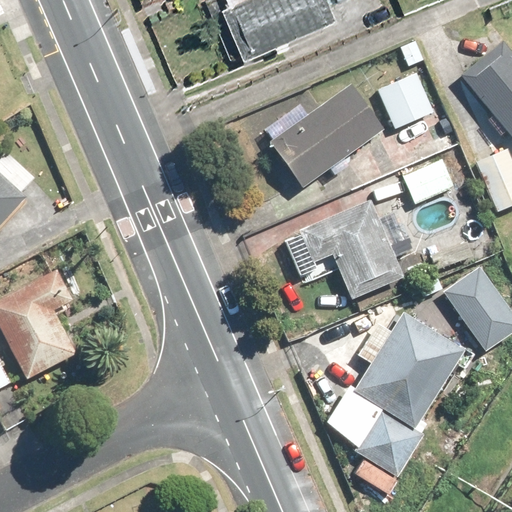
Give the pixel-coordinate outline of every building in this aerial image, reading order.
[(233,0),(213,9),(235,61),(331,20),(322,0),(233,0)] [(511,61),(497,44),(455,78),(511,148),(511,61)] [(414,73),(372,91),(390,133),(432,115),(414,73)] [(345,85),(263,147),(297,191),(379,129),(345,85)] [(511,171),(504,151),(473,163),(491,215),(511,205),(511,171)] [(437,160),(398,178),(411,207),(451,190),(437,160)] [(0,179),(0,223),(22,201),(0,179)] [(389,262),(406,250),(388,205),(373,215),(363,190),(290,238),(303,270),(323,256),(346,310),(395,278),(389,262)] [(51,267),(0,300),(0,349),(17,389),(69,354),(51,312),(66,302),(51,267)] [(511,328),(476,269),(437,293),(477,358),(511,336),(511,328)] [(393,480),(418,436),(396,422),(445,343),(397,314),(349,391),(344,388),(322,425),(352,452),(393,480)]
